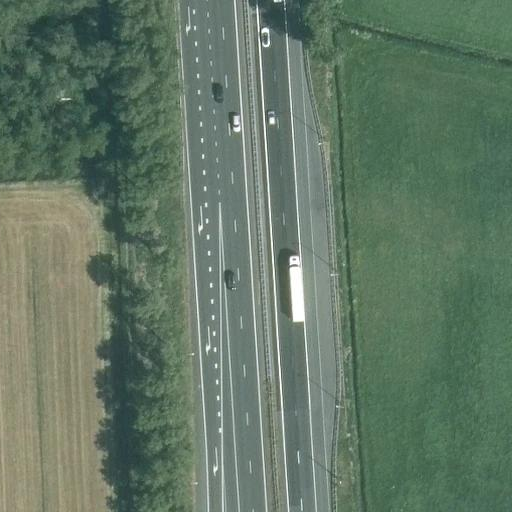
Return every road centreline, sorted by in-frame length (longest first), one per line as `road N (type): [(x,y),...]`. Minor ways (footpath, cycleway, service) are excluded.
road 1 (motorway): [(308,511),(279,0)]
road 2 (motorway): [(213,0),(241,433)]
